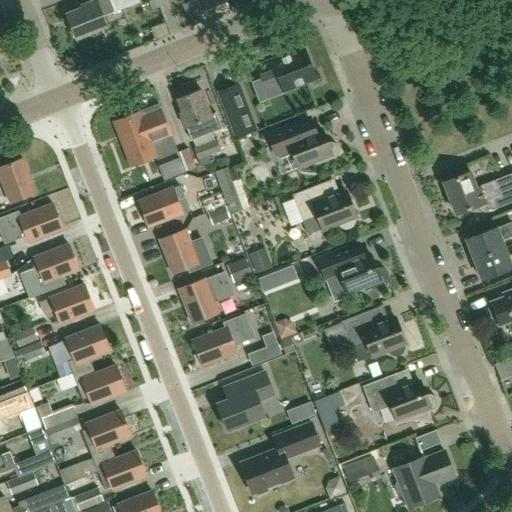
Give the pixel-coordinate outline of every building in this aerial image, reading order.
[(115,12),(140,3),(138,0),(97,0),(82,6),(82,8),(67,14),(77,39),(108,27),(103,16),(114,11),(115,12)] [(222,0),(207,0),(198,3),(205,20),(227,11),(222,0)] [(315,77),(305,51),(283,60),(282,57),(257,67),(263,81),(278,75),(284,89),(315,77)] [(238,85),(220,91),(237,136),(255,129),(238,85)] [(210,114),(200,89),(177,98),(183,112),(179,114),(186,129),(187,129),(191,141),(193,140),(211,133),(222,128),(216,112),(210,114)] [(140,113),(114,123),(128,157),(131,166),(155,156),(157,160),(178,152),(160,106),(148,111),(140,114),(140,113)] [(306,118),(268,133),(279,159),(294,153),(299,168),(315,161),(316,165),(335,158),(338,156),(340,152),(339,147),(337,144),(333,142),(329,143),(328,143),(322,129),(315,132),(309,117),(306,118)] [(215,141),(211,133),(193,140),(196,147),(193,148),(201,167),(211,163),(208,157),(220,152),(222,156),(237,150),(231,134),(215,141)] [(188,148),(178,152),(186,172),(196,168),(188,148)] [(163,158),(170,176),(184,171),(177,153),(163,158)] [(36,193),(23,158),(0,167),(0,175),(8,195),(0,197),(0,203),(3,209),(10,207),(8,202),(10,201),(11,203),(36,193)] [(227,168),(214,172),(221,193),(222,193),(231,214),(242,210),(228,169),(227,168)] [(210,198),(203,201),(207,213),(226,206),(221,195),(222,195),(221,193),(214,172),(203,176),(203,177),(210,198)] [(511,173),(511,174),(476,188),(470,172),(444,182),(457,213),(489,201),(492,209),(511,201),(511,173)] [(250,180),(242,183),(252,212),(260,209),(250,180)] [(338,223),(341,227),(345,229),(350,229),(354,226),(356,222),(355,217),(356,217),(346,191),(340,193),(335,191),(330,180),(293,195),(308,235),(323,229),(338,223)] [(152,196),(139,201),(149,226),(183,213),(189,211),(180,186),(174,188),(173,188),(158,194),(152,196)] [(53,204),(20,217),(18,212),(0,219),(0,229),(5,243),(26,235),(29,242),(63,229),(53,204)] [(226,206),(207,213),(211,225),(231,219),(229,215),(226,206)] [(474,260),(504,248),(501,239),(511,234),(511,222),(497,228),(496,227),(466,239),(474,260)] [(186,229),(160,239),(174,274),(188,268),(189,273),(212,264),(202,238),(191,243),(186,229)] [(364,287),(365,290),(384,283),(387,281),(389,277),(388,273),(386,269),(382,267),(378,268),(376,269),(371,254),(365,256),(360,242),(317,258),(328,285),(334,303),(350,297),(349,292),(364,287)] [(34,258),(38,267),(21,274),(30,297),(61,285),(58,278),(79,270),(69,244),(34,258)] [(272,268),(265,248),(248,254),(256,274),(272,268)] [(504,248),(475,260),(483,280),(511,268),(511,255),(508,257),(504,248)] [(246,258),(227,266),(234,283),(253,275),(246,258)] [(6,260),(0,262),(0,279),(12,275),(6,260)] [(226,272),(206,280),(205,279),(179,289),(192,323),(219,313),(214,302),(234,294),(226,272)] [(44,315),(55,311),(60,324),(95,310),(85,285),(50,298),(39,302),(44,315)] [(511,290),(509,291),(510,294),(490,302),(492,306),(488,307),(494,324),(498,322),(499,325),(508,322),(511,331),(511,290)] [(405,343),(406,343),(395,317),(389,320),(384,318),(380,306),(342,321),(352,348),(357,362),(387,350),(390,354),(395,356),(399,355),(403,352),(406,349),(405,343)] [(224,323),(226,328),(193,341),(203,366),(237,353),(234,345),(254,337),(245,315),(224,323)] [(111,351),(101,325),(66,339),(74,359),(68,362),(73,374),(89,368),(86,361),(111,351)] [(19,348),(38,340),(33,327),(14,335),(19,348)] [(41,340),(14,351),(19,364),(46,353),(41,340)] [(277,343),(266,347),(270,359),(282,355),(277,343)] [(92,375),(89,368),(73,374),(83,399),(88,397),(91,405),(126,391),(116,366),(92,375)] [(409,381),(404,370),(363,386),(373,413),(392,406),(397,420),(413,413),(415,417),(433,410),(436,408),(438,404),(438,399),(435,396),(431,394),(427,395),(426,395),(420,381),(414,383),(409,381)] [(226,401),(218,404),(228,430),(265,416),(259,401),(274,395),(265,372),(222,388),(226,401)] [(0,402),(28,393),(27,392),(22,380),(14,383),(0,388),(0,402)] [(0,402),(0,418),(33,406),(28,393),(0,402)] [(48,443),(63,437),(79,431),(74,419),(78,418),(72,404),(52,412),(48,402),(37,407),(47,430),(43,431),(48,443)] [(92,458),(82,462),(82,464),(110,453),(107,445),(131,435),(121,410),(86,424),(88,429),(82,431),(88,447),(92,458)] [(278,450),(241,464),(252,493),(256,492),(257,495),(269,491),(267,487),(293,477),(286,458),(321,445),(312,423),(292,430),(274,438),(278,450)] [(0,456),(0,473),(15,468),(18,477),(33,472),(55,464),(52,456),(51,457),(47,446),(36,450),(38,455),(18,462),(14,464),(9,453),(0,456)] [(441,483),(455,477),(445,450),(425,458),(424,457),(394,469),(399,482),(397,483),(395,486),(398,494),(402,496),(405,495),(410,508),(440,496),(434,483),(440,481),(441,483)] [(82,462),(59,471),(64,485),(98,472),(105,490),(111,487),(112,490),(147,476),(137,451),(113,460),(110,453),(82,464),(82,462)] [(356,462),(343,468),(349,482),(362,477),(356,462)] [(33,472),(18,477),(7,482),(12,496),(38,485),(33,472)] [(34,511),(70,499),(70,498),(64,485),(18,503),(20,507),(10,511),(4,496),(0,497),(0,511),(34,511)] [(74,498),(70,498),(70,499),(75,511),(79,511),(80,511),(104,502),(98,487),(74,497),(74,498)] [(160,511),(153,491),(118,505),(121,511),(160,511)] [(75,511),(70,499),(34,511),(75,511)] [(111,511),(108,501),(81,511),(111,511)] [(348,511),(345,503),(322,511),(348,511)]
